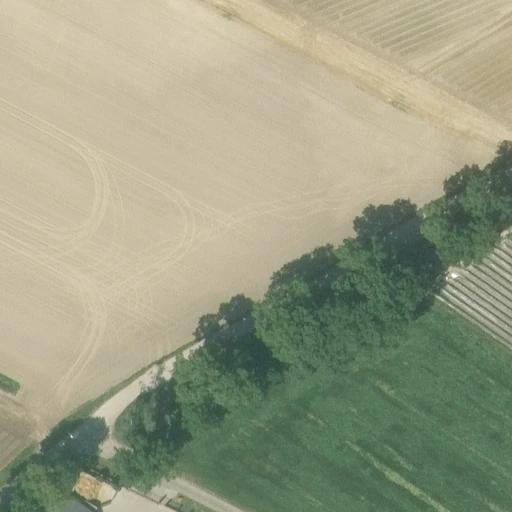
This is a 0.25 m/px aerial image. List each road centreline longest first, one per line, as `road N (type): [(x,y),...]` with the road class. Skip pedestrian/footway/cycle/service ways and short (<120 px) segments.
road 1 (track): [(82,438),(511,182)]
road 2 (unclassified): [(0,505),(82,438),(221,511)]
